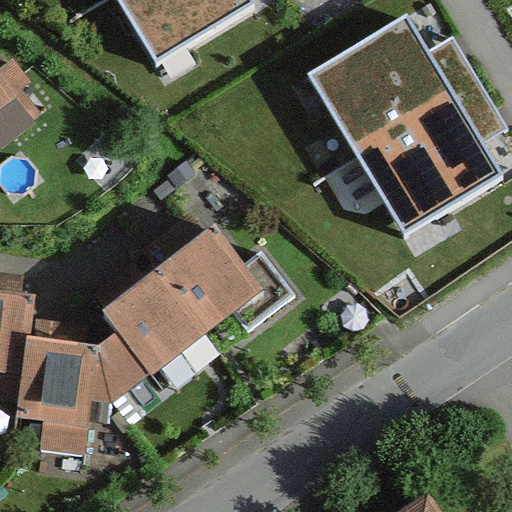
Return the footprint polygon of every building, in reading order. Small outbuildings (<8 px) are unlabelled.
[(237,0),(121,0),(155,58),(242,8),(237,0)] [(403,35),(319,86),(364,160),(448,110),(403,35)] [(0,113),(20,99),(0,71),(0,113)] [(448,110),(364,160),(409,235),(494,184),(448,110)] [(221,225),(167,268),(211,327),(235,309),(246,323),(279,296),(221,225)] [(161,368),(211,327),(167,268),(114,311),(161,368)] [(0,377),(31,381),(36,344),(40,304),(0,299),(0,377)] [(106,353),(36,344),(31,381),(26,424),(97,432),(106,353)] [(444,511),(433,496),(409,511),(444,511)]
